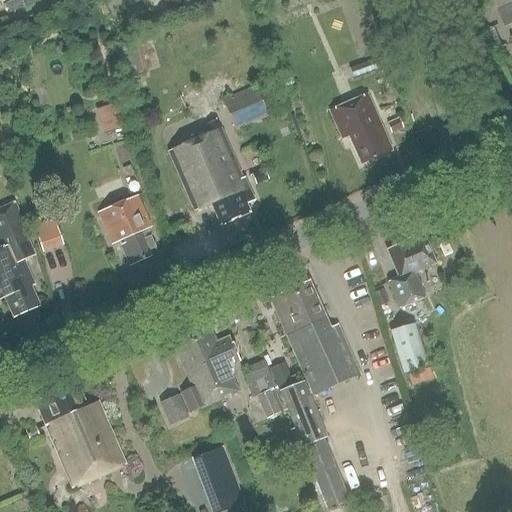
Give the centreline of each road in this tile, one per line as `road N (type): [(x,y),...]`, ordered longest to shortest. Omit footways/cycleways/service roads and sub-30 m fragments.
road 1 (tertiary): [(0,370),(474,161)]
road 2 (residential): [(474,161),(426,0)]
